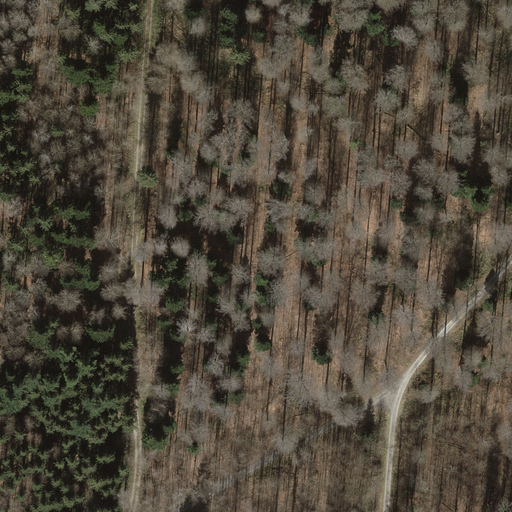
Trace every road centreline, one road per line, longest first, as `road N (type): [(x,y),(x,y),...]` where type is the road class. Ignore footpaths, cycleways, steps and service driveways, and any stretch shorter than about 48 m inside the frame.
road 1 (track): [(132,511),(133,265),(149,0)]
road 2 (track): [(178,511),(402,381)]
road 3 (track): [(511,259),(402,381)]
road 4 (track): [(402,381),(386,511)]
